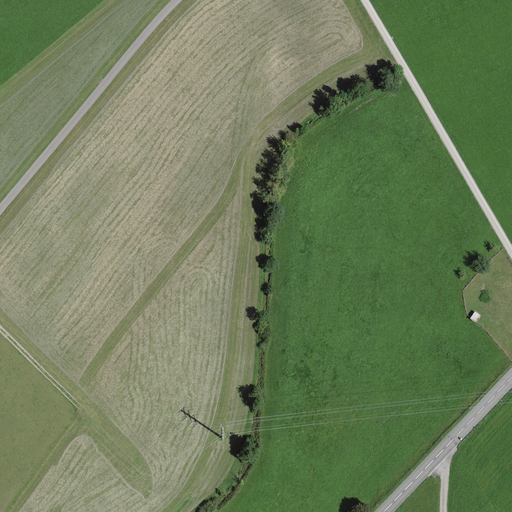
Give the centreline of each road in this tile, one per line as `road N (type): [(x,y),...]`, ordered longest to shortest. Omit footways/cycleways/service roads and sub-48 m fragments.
road 1 (track): [(511,248),(368,0)]
road 2 (track): [(0,324),(146,473),(152,511)]
road 3 (tertiary): [(384,511),(511,377)]
